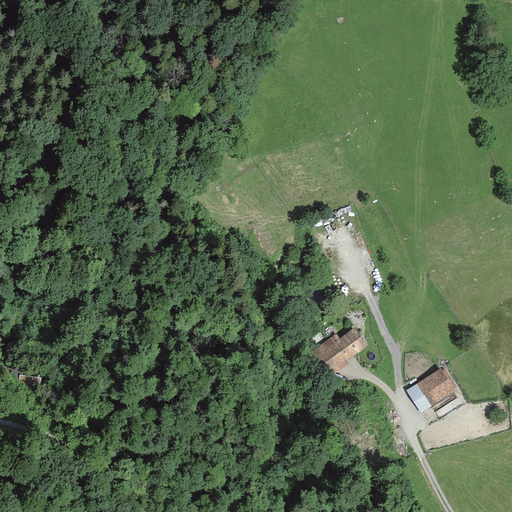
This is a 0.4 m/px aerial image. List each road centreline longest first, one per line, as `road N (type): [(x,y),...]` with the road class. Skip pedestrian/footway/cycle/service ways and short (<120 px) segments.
road 1 (track): [(449,511),(392,393),(356,372),(322,377),(312,356),(319,340),(277,283)]
road 2 (track): [(0,422),(75,445),(126,511)]
